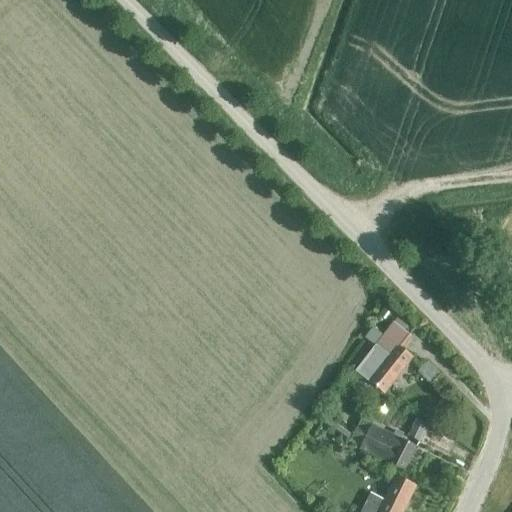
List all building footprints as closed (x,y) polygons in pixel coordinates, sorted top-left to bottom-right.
[(396,322),(393,326),(401,332),(403,334),(406,330),(396,322)] [(384,394),(410,360),(399,351),(409,338),(403,334),(401,332),(393,326),(392,325),(382,338),(374,348),(356,372),(384,394)] [(372,331),(364,341),(374,348),(382,338),(372,331)] [(426,366),(420,372),(433,384),(439,378),(434,373),(435,371),(428,365),(427,366),(426,366)] [(357,379),(350,389),(366,401),(373,391),(357,379)] [(377,412),(385,416),(390,406),(382,402),(377,412)] [(419,443),(426,429),(415,423),(408,437),(419,443)] [(416,448),(382,431),(372,426),(360,449),(404,472),(416,448)] [(403,511),(414,491),(396,481),(385,502),(371,495),(362,511),(403,511)]
